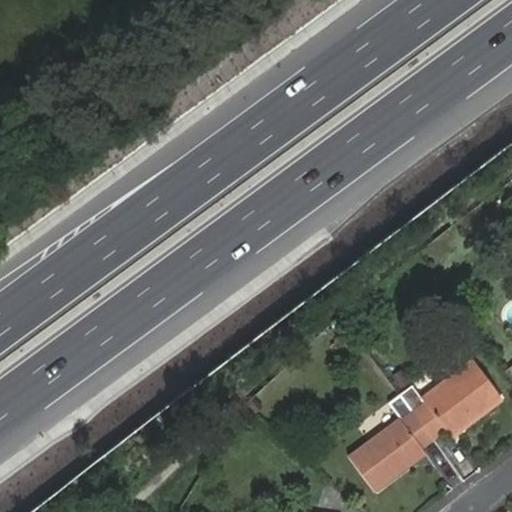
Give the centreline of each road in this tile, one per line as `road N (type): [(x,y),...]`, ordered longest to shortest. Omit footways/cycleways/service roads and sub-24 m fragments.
road 1 (motorway): [(0,411),(511,35)]
road 2 (motorway): [(450,0),(0,331)]
